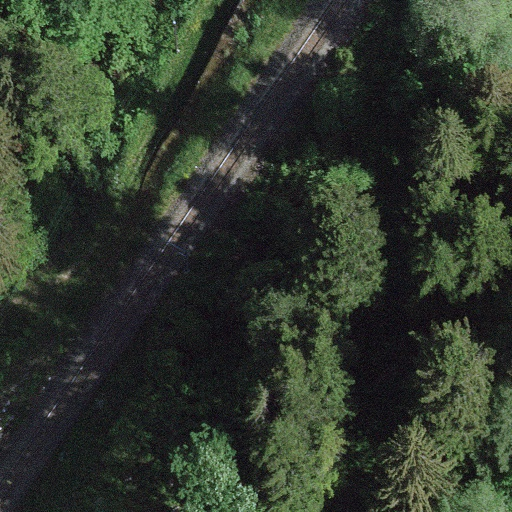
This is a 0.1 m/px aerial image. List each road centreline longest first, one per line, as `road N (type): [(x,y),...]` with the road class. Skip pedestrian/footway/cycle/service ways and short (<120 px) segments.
road 1 (track): [(362,511),(377,465),(402,426),(511,315)]
road 2 (track): [(222,0),(115,186)]
